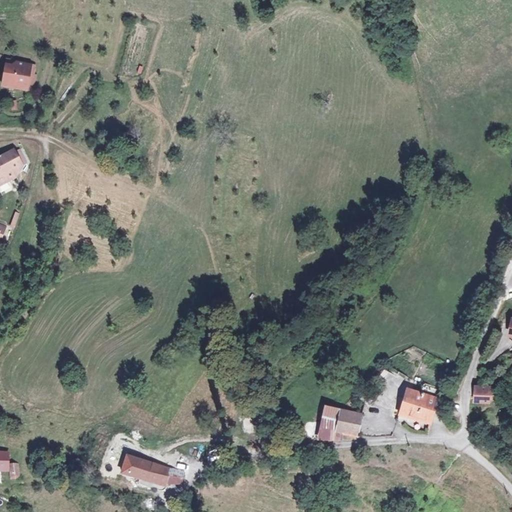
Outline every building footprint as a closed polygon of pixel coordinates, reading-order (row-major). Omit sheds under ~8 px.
[(25,61),(18,60),(17,72),(22,78),(31,80),(31,83),(40,84),(41,68),(45,69),(46,59),(29,57),(25,61)] [(22,78),(17,72),(15,82),(31,83),(31,80),(22,78)] [(20,154),(19,151),(2,159),(1,156),(0,156),(0,185),(1,187),(21,177),(18,172),(27,168),(26,164),(20,154)] [(20,154),(26,164),(31,162),(26,151),(20,154)] [(482,410),(484,395),(470,393),(468,408),(482,410)] [(432,407),(398,405),(397,425),(431,427),(432,407)] [(346,439),(351,422),(329,416),(325,434),(346,439)] [(378,447),(390,446),(390,437),(378,436),(378,447)] [(167,487),(171,473),(138,464),(131,486),(157,494),(164,494),(167,487)] [(25,466),(14,467),(15,479),(26,479),(25,466)] [(171,473),(167,487),(183,491),(188,478),(171,473)]
